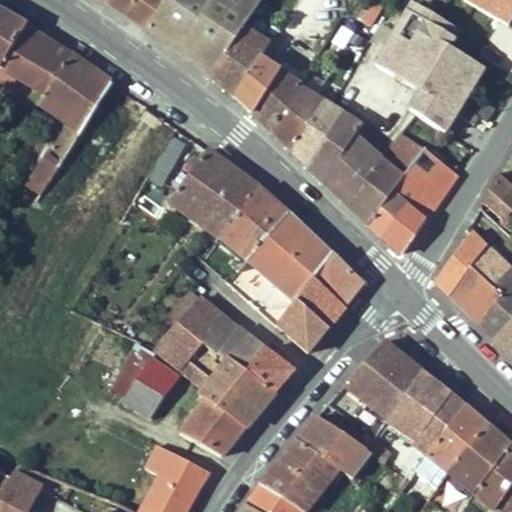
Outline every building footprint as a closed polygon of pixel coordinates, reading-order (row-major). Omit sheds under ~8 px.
[(100,0),(128,18),(140,0),(100,0)] [(140,0),(128,18),(145,30),(164,0),(140,0)] [(164,0),(145,30),(163,43),(210,78),(243,26),(259,0),(164,0)] [(511,0),(466,0),(496,19),(501,10),(509,14),(511,13),(511,0)] [(373,1),(360,22),(370,27),(383,6),(373,1)] [(501,10),(496,19),(510,28),(511,25),(511,13),(509,14),(501,10)] [(25,28),(0,14),(0,67),(10,52),(25,28)] [(385,72),(426,99),(457,119),(482,81),(451,61),(461,46),(419,19),(385,72)] [(243,26),(210,78),(232,98),(270,133),(299,86),(261,57),(270,43),(243,26)] [(44,94),(69,55),(25,28),(10,52),(0,67),(0,101),(14,77),(35,89),(44,94)] [(110,84),(69,55),(44,94),(38,103),(71,126),(59,139),(28,186),(40,195),(110,84)] [(332,88),(343,73),(334,67),(324,83),(332,88)] [(50,192),(72,205),(127,118),(137,102),(110,84),(40,195),(35,203),(41,206),(50,192)] [(299,86),(270,133),(277,139),(290,151),(314,95),(299,86)] [(44,94),(35,89),(30,97),(38,103),(44,94)] [(314,95),(290,151),(308,168),(343,113),(314,95)] [(457,119),(426,99),(415,116),(446,136),(457,119)] [(146,108),(137,102),(127,118),(136,124),(146,108)] [(343,113),(308,168),(322,180),(370,224),(385,204),(362,185),(383,160),(355,135),(362,125),(343,113)] [(481,124),(468,114),(461,125),(475,134),(481,124)] [(383,160),(404,179),(423,154),(400,136),(383,160)] [(148,180),(161,187),(185,144),(173,137),(148,180)] [(257,188),(206,151),(169,203),(220,239),(238,214),(257,188)] [(370,224),(403,254),(457,176),(423,154),(404,179),(390,198),(385,204),(370,224)] [(383,160),(362,185),(385,204),(390,198),(404,179),(383,160)] [(511,186),(499,175),(488,190),(511,211),(511,186)] [(122,223),(138,195),(106,177),(91,204),(122,223)] [(287,214),(257,188),(238,214),(220,239),(247,261),(287,214)] [(331,256),(287,214),(247,261),(271,282),(294,303),(312,280),(331,256)] [(433,283),(494,341),(511,321),(511,269),(470,235),(433,283)] [(361,285),(331,256),(312,280),(344,307),(361,285)] [(24,291),(0,279),(0,328),(2,330),(24,291)] [(344,307),(312,280),(294,303),(327,329),(344,307)] [(201,345),(221,317),(199,299),(154,351),(181,372),(201,345)] [(327,329),(294,303),(275,326),(307,354),(327,329)] [(238,330),(221,317),(201,345),(216,357),(238,330)] [(511,321),(494,341),(511,358),(511,356),(511,321)] [(292,372),(238,330),(216,357),(201,345),(181,372),(204,390),(227,359),(273,394),(292,372)] [(112,387),(131,353),(114,343),(95,377),(112,387)] [(382,343),(343,386),(389,421),(421,374),(382,343)] [(110,391),(124,400),(151,361),(155,356),(136,345),(131,353),(112,387),(110,391)] [(227,359),(204,390),(198,397),(204,401),(180,435),(221,458),(244,430),(273,394),(227,359)] [(150,420),(178,380),(151,361),(124,400),(122,403),(150,420)] [(386,423),(415,442),(449,396),(421,374),(389,421),(386,423)] [(464,409),(449,396),(415,442),(413,446),(427,458),(464,409)] [(486,427),(464,409),(427,458),(416,473),(430,482),(440,468),(448,473),(486,427)] [(315,419),(296,441),(338,471),(352,480),(370,457),(315,419)] [(486,427),(448,473),(474,495),(509,447),(486,427)] [(296,441),(276,466),(319,495),(338,471),(296,441)] [(366,451),(384,464),(391,455),(373,441),(366,451)] [(171,453),(157,446),(145,470),(158,477),(171,453)] [(511,511),(511,449),(509,447),(474,495),(494,511),(511,511)] [(187,511),(209,474),(171,453),(158,477),(139,511),(187,511)] [(276,466),(259,487),(299,511),(305,511),(319,495),(276,466)] [(28,511),(42,489),(13,473),(10,479),(0,494),(0,511),(28,511)] [(0,494),(10,479),(0,473),(0,494)] [(299,511),(259,487),(246,507),(253,511),(299,511)]
